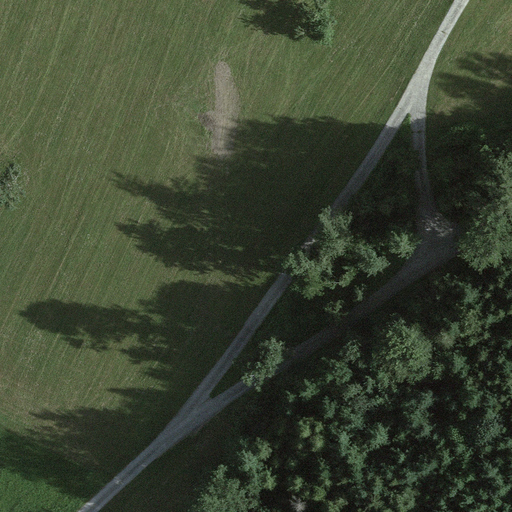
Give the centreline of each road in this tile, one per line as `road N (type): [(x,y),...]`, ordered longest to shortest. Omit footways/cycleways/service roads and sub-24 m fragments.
road 1 (track): [(170,436),(301,263),(464,0)]
road 2 (track): [(89,511),(170,436),(439,256),(511,222)]
road 3 (track): [(419,83),(424,180),(439,256)]
